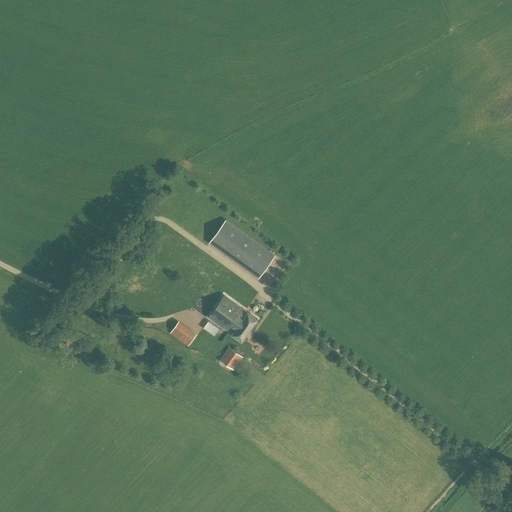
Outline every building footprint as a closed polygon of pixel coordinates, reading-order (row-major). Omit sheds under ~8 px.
[(225,219),(208,243),(258,278),(275,255),(225,219)] [(209,318),(227,332),(231,326),(232,326),(235,322),(234,321),(243,310),(225,296),(209,318)] [(231,326),(227,332),(242,342),(258,320),(243,310),(234,321),(235,322),(232,326),(231,326)] [(179,322),(170,333),(178,338),(186,327),(179,322)] [(220,360),(234,370),(243,357),(229,347),(220,360)]
